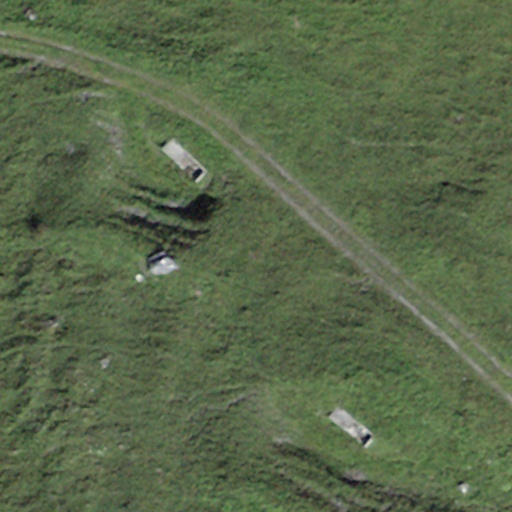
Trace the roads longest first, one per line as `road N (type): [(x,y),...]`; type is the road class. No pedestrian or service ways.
road 1 (track): [(0,38),(88,59),(268,164),(511,377)]
road 2 (track): [(511,492),(395,469),(325,438),(277,404)]
